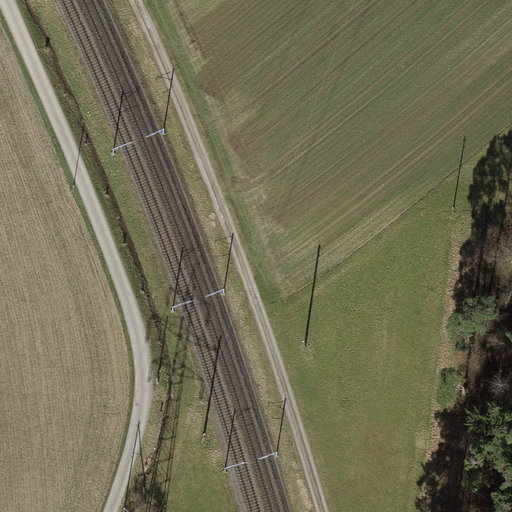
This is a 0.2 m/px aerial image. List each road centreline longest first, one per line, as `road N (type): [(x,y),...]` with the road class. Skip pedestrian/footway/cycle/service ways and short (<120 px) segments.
road 1 (track): [(320,511),(257,301),(135,0)]
road 2 (track): [(112,511),(144,399),(139,331),(5,0)]
road 3 (track): [(444,511),(477,223),(511,183)]
